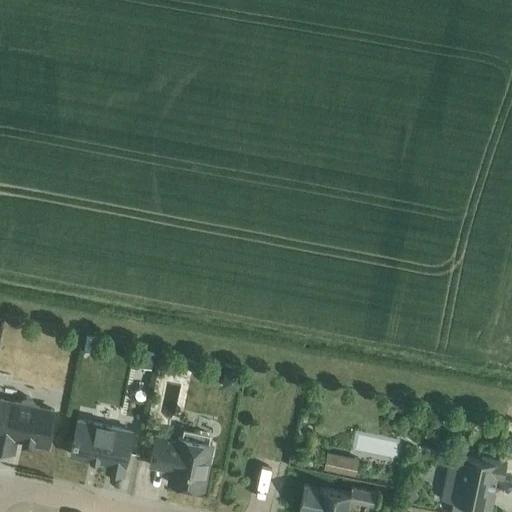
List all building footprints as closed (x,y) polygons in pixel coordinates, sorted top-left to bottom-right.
[(136,364),(152,367),(155,353),(139,349),(136,364)] [(165,355),(163,367),(174,370),(177,357),(165,355)] [(18,402),(0,398),(0,447),(13,450),(15,436),(23,437),(22,442),(32,444),(32,442),(47,445),(54,410),(35,406),(34,401),(30,397),(25,396),(21,398),(18,402)] [(132,430),(77,419),(70,454),(108,462),(106,470),(123,473),(132,430)] [(168,482),(202,489),(211,443),(208,442),(209,433),(183,428),(182,437),(178,436),(176,442),(169,441),(170,437),(155,434),(149,464),(171,469),(168,482)] [(348,428),(344,444),(388,455),(392,438),(348,428)] [(356,466),(358,458),(327,452),(325,460),(323,467),(339,471),(355,474),(356,466)] [(453,501),(450,511),(485,511),(486,508),(488,509),(489,506),(492,504),(493,498),(491,495),(491,492),(493,492),(496,476),(503,478),(506,460),(481,455),(480,458),(463,454),(453,501)] [(351,486),(350,492),(304,482),(298,509),(312,511),(346,511),(350,499),(376,505),(379,492),(351,486)] [(403,490),(411,502),(420,495),(412,484),(403,490)]
